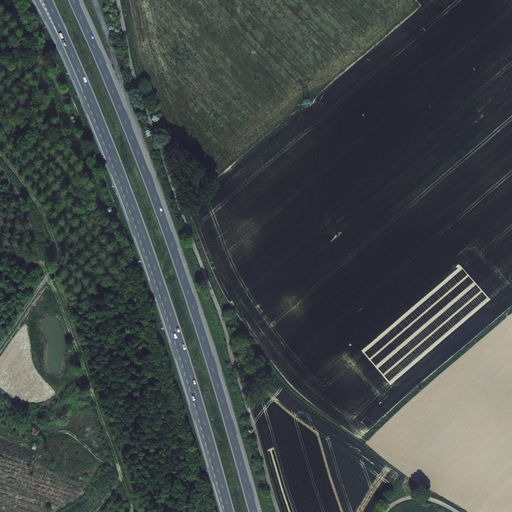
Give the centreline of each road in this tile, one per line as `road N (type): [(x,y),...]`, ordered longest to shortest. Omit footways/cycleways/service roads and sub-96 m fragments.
road 1 (motorway): [(253,511),(166,228),(73,0)]
road 2 (track): [(278,511),(116,0)]
road 3 (motorway): [(101,126),(173,322),(228,511)]
road 4 (track): [(0,341),(56,257),(31,189),(0,151)]
road 5 (motorway): [(36,0),(101,126)]
road 6 (motorway): [(47,0),(101,126)]
